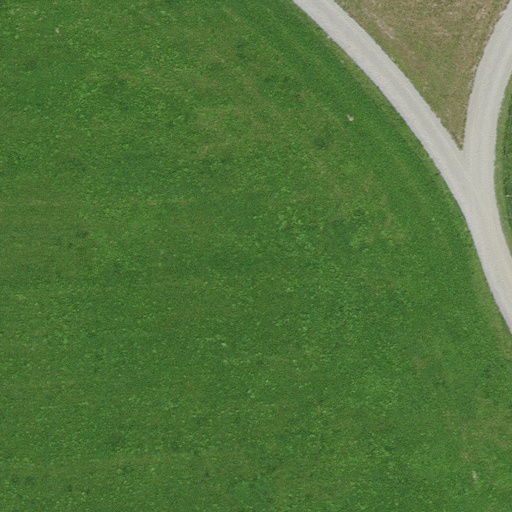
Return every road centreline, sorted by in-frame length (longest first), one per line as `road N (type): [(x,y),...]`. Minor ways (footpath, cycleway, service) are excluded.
road 1 (track): [(485,233),(441,147),(379,64),(315,0)]
road 2 (track): [(511,29),(482,123),(485,233),(511,304)]
